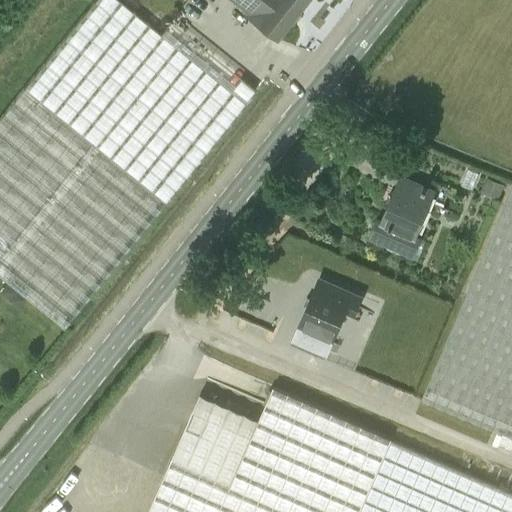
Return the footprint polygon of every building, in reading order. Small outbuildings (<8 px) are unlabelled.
[(116,0),(95,0),(0,117),(0,277),(63,329),(255,91),(171,23),(160,34),(116,0)] [(276,39),(307,0),(235,0),(248,10),(245,15),(276,39)] [(421,238),(415,235),(434,190),(401,177),(382,221),(378,220),(371,237),(413,255),(421,238)] [(498,200),(504,186),(486,179),(480,193),(498,200)] [(511,187),(422,401),(511,438),(511,187)] [(353,292),(320,278),(300,322),(293,337),(328,351),(353,292)] [(259,422),(198,398),(170,463),(148,511),(511,511),(511,493),(274,387),(259,422)]
